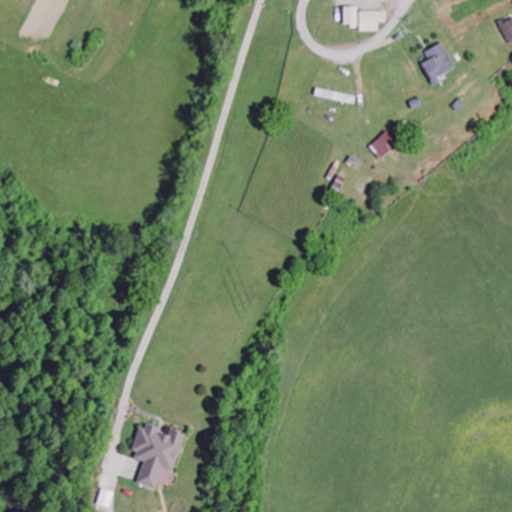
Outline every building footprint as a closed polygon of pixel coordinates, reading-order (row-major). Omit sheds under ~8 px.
[(345,9),(345,28),(359,28),(359,9),(345,9)] [(387,13),(360,14),(361,34),(380,33),(380,24),(388,24),(387,13)] [(511,41),(511,21),(501,27),(508,44),(511,41)] [(434,88),(441,85),(438,78),(455,72),(445,45),(426,53),(430,63),(425,65),(434,88)] [(371,149),(382,160),(399,144),(388,133),(371,149)] [(187,435),(171,430),(170,433),(143,425),(133,459),(144,463),(138,484),(156,490),(158,484),(171,488),(187,435)]
